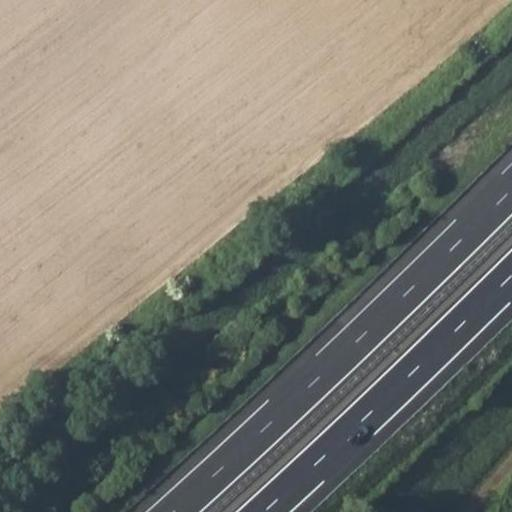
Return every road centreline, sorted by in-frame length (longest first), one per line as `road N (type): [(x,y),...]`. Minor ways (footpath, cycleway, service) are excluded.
road 1 (motorway): [(511,189),(174,511)]
road 2 (motorway): [(262,511),(511,274)]
